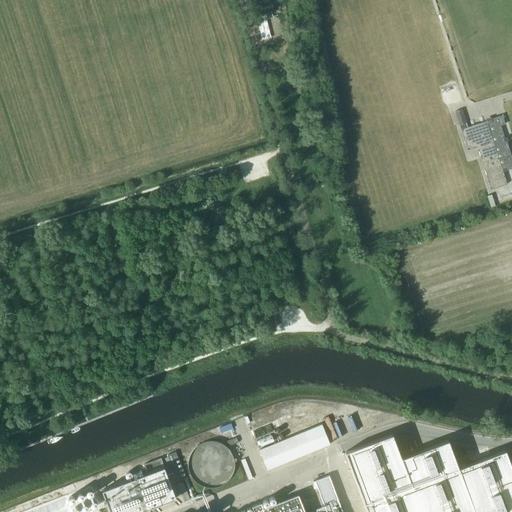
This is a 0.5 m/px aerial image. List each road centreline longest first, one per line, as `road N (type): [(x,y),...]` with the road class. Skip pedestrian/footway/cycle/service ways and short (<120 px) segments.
road 1 (track): [(328,328),(327,298),(244,0)]
road 2 (track): [(328,328),(511,380)]
